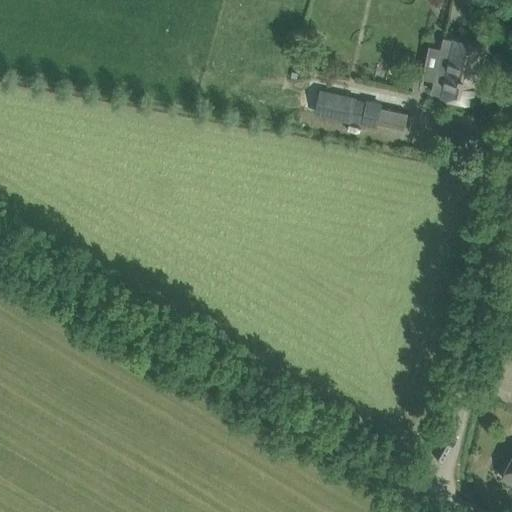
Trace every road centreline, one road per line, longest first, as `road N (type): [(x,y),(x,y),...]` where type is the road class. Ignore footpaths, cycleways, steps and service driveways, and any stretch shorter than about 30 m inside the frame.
road 1 (unclassified): [(446,501),(0,244)]
road 2 (unclassified): [(446,501),(511,208)]
